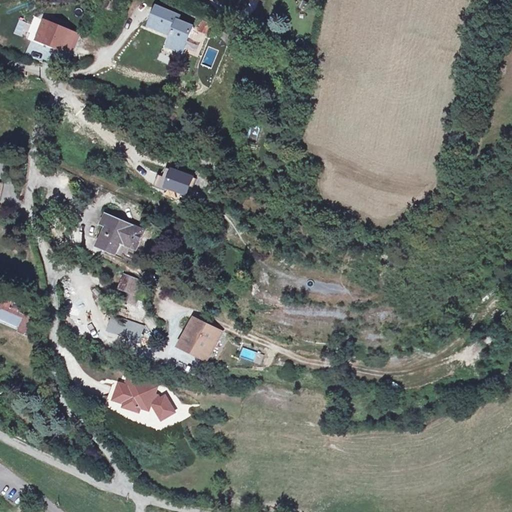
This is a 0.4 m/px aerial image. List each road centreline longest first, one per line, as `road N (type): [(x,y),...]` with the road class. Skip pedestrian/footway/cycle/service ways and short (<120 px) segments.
road 1 (track): [(63,91),(103,95),(347,241),(384,241),(420,229),(449,198),(497,0)]
road 2 (residential): [(0,56),(63,91),(39,130),(30,182),(55,305),(56,384),(64,405),(140,497)]
road 3 (unclassified): [(0,434),(140,497)]
